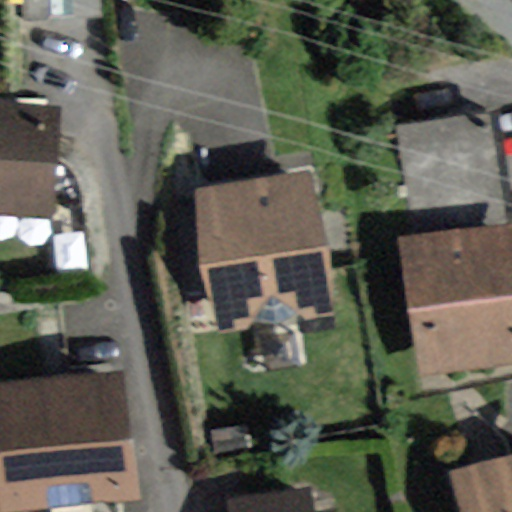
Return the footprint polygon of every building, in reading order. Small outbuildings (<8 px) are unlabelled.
[(408,191),(503,177),(492,99),(397,114),(408,191)] [(0,206),(42,211),(52,109),(0,104),(0,206)] [(323,306),(304,178),(207,191),(225,320),(323,306)] [(511,353),(511,242),(509,226),(410,243),(430,367),(511,353)] [(130,489),(118,375),(0,387),(0,435),(7,502),(130,489)] [(511,511),(511,460),(461,474),(470,511),(511,511)] [(309,511),(306,488),(237,499),(238,511),(309,511)]
